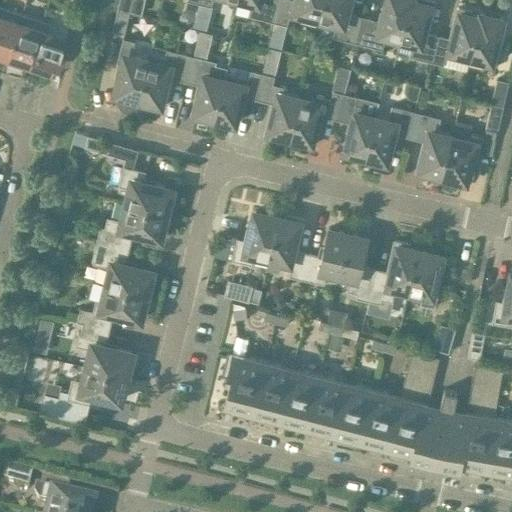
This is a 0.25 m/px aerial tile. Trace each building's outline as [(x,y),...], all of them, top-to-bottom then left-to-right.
[(119,0),(118,9),(129,12),(132,0),(119,0)] [(275,22),(280,0),(249,0),(252,1),(248,15),(275,22)] [(319,18),(323,0),(297,0),(297,1),(292,0),(280,0),(275,22),(286,25),(289,16),(299,19),(301,13),(319,18)] [(356,42),(362,18),(346,13),(349,0),(323,0),(319,18),(337,22),(333,36),(356,42)] [(401,38),(410,0),(386,0),(381,22),(362,18),(356,42),(382,49),(386,35),(401,38)] [(432,61),(438,37),(424,33),(427,20),(430,21),(434,2),(427,0),(419,0),(419,1),(416,0),(410,0),(401,38),(413,41),(411,47),(422,50),(420,58),(432,61)] [(1,7),(0,8),(0,54),(7,56),(21,14),(1,7)] [(470,56),(481,12),(480,16),(472,14),(473,11),(458,8),(453,27),(455,27),(452,40),(438,37),(432,61),(444,64),(446,56),(456,59),(458,53),(470,56)] [(129,12),(118,9),(113,31),(124,34),(129,12)] [(483,66),(494,68),(498,52),(495,51),(503,18),(481,12),(470,56),(485,60),(483,66)] [(27,63),(42,21),(21,14),(7,56),(27,63)] [(42,21),(27,63),(49,71),(52,62),(55,63),(64,38),(46,32),(49,23),(42,21)] [(120,89),(119,94),(139,99),(149,59),(131,55),(135,41),(123,38),(117,62),(122,63),(116,88),(120,89)] [(167,49),(164,63),(149,59),(139,99),(149,101),(148,104),(163,107),(168,88),(165,88),(168,75),(187,80),(193,55),(170,50),(167,49)] [(204,66),(206,58),(193,55),(187,80),(201,83),(194,112),(199,114),(198,115),(214,122),(224,78),(212,75),(214,69),(204,66)] [(239,75),(237,81),(224,78),(214,122),(231,123),(231,122),(235,123),(243,93),(257,97),(263,73),(251,70),(249,77),(239,75)] [(263,73),(257,97),(276,102),(273,115),(270,114),(265,133),(280,137),(281,134),(291,137),(300,97),(286,93),(288,87),(273,83),(275,75),(263,73)] [(491,103),(503,106),(509,81),(497,79),(491,103)] [(300,97),(291,137),(300,139),(299,141),(314,145),(319,126),(316,126),(320,113),(339,117),(345,93),(333,90),(331,98),(316,94),(315,100),(300,97)] [(345,93),(339,117),(353,121),(345,150),(350,151),(349,153),(365,160),(376,116),(364,113),(365,107),(355,104),(357,96),(345,93)] [(503,106),(491,103),(486,128),(498,130),(503,106)] [(376,116),(365,160),(382,161),(382,160),(387,161),(394,131),(408,135),(415,111),(392,105),(388,119),(376,116)] [(441,117),(437,116),(415,111),(408,135),(427,140),(424,153),(422,152),(417,171),(431,175),(432,172),(442,175),(452,135),(437,131),(441,117)] [(452,135),(442,175),(462,180),(464,175),(467,176),(474,151),(478,152),(482,136),(471,133),(469,139),(452,135)] [(109,153),(113,142),(89,134),(85,146),(109,153)] [(126,203),(167,213),(173,188),(144,181),(146,171),(124,165),(119,185),(129,188),(126,203)] [(167,213),(126,203),(122,220),(108,216),(105,227),(101,226),(97,239),(128,246),(132,230),(161,237),(167,213)] [(270,257),(279,216),(255,210),(248,240),(238,237),(232,260),(252,264),(255,254),(270,257)] [(279,216),(270,257),(282,260),(281,266),(291,269),(289,275),(302,278),(307,254),(293,250),(296,237),(299,238),(303,219),(288,215),(288,218),(279,216)] [(328,271),(339,273),(348,232),(329,228),(322,257),(307,254),(302,278),(313,281),(325,283),(328,271)] [(348,232),(339,273),(350,276),(347,290),(357,293),(356,297),(369,300),(376,270),(362,266),(368,237),(348,232)] [(95,263),(104,266),(110,267),(106,284),(147,294),(153,270),(124,263),(128,246),(97,239),(94,252),(93,260),(95,263)] [(376,270),(369,300),(381,303),(382,299),(392,301),(396,287),(408,290),(418,249),(409,247),(410,244),(395,241),(391,260),(393,260),(390,273),(376,270)] [(418,249),(408,290),(423,293),(420,304),(435,307),(440,285),(435,284),(442,254),(418,249)] [(511,271),(506,301),(496,299),(492,322),(511,325),(511,271)] [(252,287),(253,285),(229,279),(224,294),(230,296),(233,297),(249,301),(249,300),(259,303),(262,289),(252,287)] [(67,318),(78,320),(78,321),(83,322),(108,328),(112,312),(141,319),(147,294),(106,284),(102,302),(96,300),(93,310),(81,307),(79,313),(68,311),(67,318)] [(276,323),(278,314),(266,311),(265,313),(264,320),(276,323)] [(276,323),(287,325),(289,319),(289,317),(278,314),(276,323)] [(332,323),(320,320),(318,329),(330,332),(332,323)] [(86,366),(127,376),(133,351),(104,344),(108,328),(83,322),(81,334),(79,333),(76,345),(90,349),(86,366)] [(330,332),(332,332),(342,335),(344,326),(332,323),(330,332)] [(449,352),(456,328),(440,323),(433,348),(449,352)] [(480,358),(484,333),(473,331),(468,356),(476,357),(480,358)] [(382,352),(384,343),(384,342),(373,339),(370,349),(382,352)] [(384,342),(384,343),(382,352),(393,355),(396,345),(384,342)] [(412,350),(400,395),(233,351),(226,377),(231,378),(225,400),(413,449),(412,453),(414,453),(438,458),(458,463),(460,463),(461,459),(511,468),(511,418),(494,415),(502,369),(475,365),(467,410),(454,408),(457,391),(452,390),(444,389),(440,405),(428,402),(439,357),(412,350)] [(127,376),(86,366),(83,381),(72,378),(69,391),(60,389),(59,396),(45,393),(40,411),(63,417),(68,398),(89,403),(92,393),(121,400),(127,376)] [(29,487),(33,471),(9,465),(5,481),(29,487)] [(39,500),(41,500),(51,503),(49,511),(92,511),(95,503),(65,496),(66,491),(44,486),(36,484),(34,493),(39,500)]
